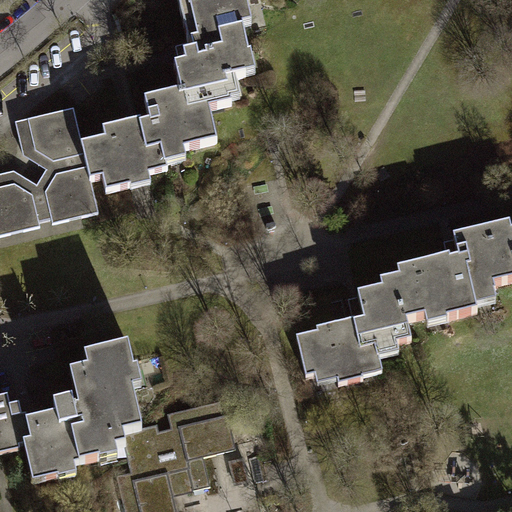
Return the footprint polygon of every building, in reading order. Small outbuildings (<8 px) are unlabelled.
[(229,0),(185,0),(181,1),(195,62),(181,65),(182,73),(175,75),(181,100),(185,119),(207,115),(238,109),(233,88),(250,85),(240,40),(247,38),(240,7),(231,9),(229,0)] [(229,0),(231,9),(240,7),(258,3),(257,0),(229,0)] [(185,119),(181,100),(140,109),(144,125),(125,129),(101,135),(104,145),(80,150),(87,187),(100,184),(103,199),(136,192),(147,189),(145,181),(164,177),(163,171),(182,167),(180,158),(215,150),(207,115),(185,119)] [(87,187),(80,150),(72,119),(13,132),(22,166),(44,179),(36,192),(14,180),(0,183),(0,245),(95,224),(87,187)] [(401,282),(412,335),(481,321),(479,312),(501,308),(497,292),(511,288),(511,229),(456,241),(460,262),(456,263),(399,274),(401,282)] [(412,335),(401,282),(384,286),(386,295),(360,300),(364,321),(296,334),(306,382),(316,380),(318,389),(383,376),(379,354),(400,350),(397,338),(412,335)] [(7,413),(16,458),(23,457),(31,495),(75,486),(73,478),(116,469),(115,462),(127,460),(124,448),(143,444),(139,428),(134,404),(144,402),(140,379),(131,381),(127,358),(84,367),(87,381),(69,384),(76,416),(52,421),(53,426),(24,432),(20,410),(7,413)] [(0,461),(16,458),(7,413),(5,401),(0,402),(0,461)] [(130,473),(116,476),(123,511),(175,511),(172,498),(182,496),(185,511),(211,511),(224,509),(219,484),(208,487),(202,459),(234,453),(224,404),(161,416),(164,430),(157,432),(155,425),(139,428),(143,444),(124,448),(127,460),(130,473)]
